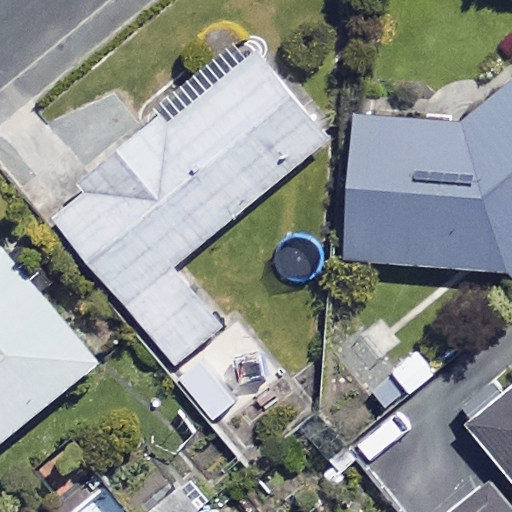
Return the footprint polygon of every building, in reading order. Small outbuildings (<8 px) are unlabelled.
[(335,128),(262,37),(176,107),(170,99),(51,196),(181,356),(227,319),(176,257),(335,128)] [(511,71),(467,110),(356,104),(349,249),(511,262),(511,261),(511,71)] [(0,431),(101,350),(4,232),(0,235),(0,431)] [(511,382),(469,418),(511,470),(511,382)] [(511,511),(511,501),(492,477),(449,511),(511,511)]
